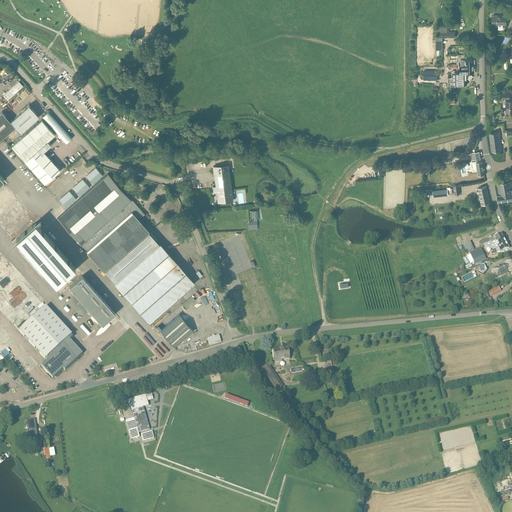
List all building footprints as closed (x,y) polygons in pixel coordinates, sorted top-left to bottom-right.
[(506,16),(492,15),(492,24),(506,25),(506,16)] [(439,37),(435,37),(435,50),(442,50),(442,38),(455,38),(455,31),(447,31),(447,26),(438,26),(439,37)] [(473,73),(473,60),(466,60),(466,61),(465,61),(465,66),(460,66),(460,73),(453,73),(454,86),(467,86),(467,73),(473,73)] [(437,71),(424,71),(424,80),(437,80),(437,71)] [(3,96),(7,100),(14,94),(12,92),(16,88),(18,90),(23,86),(19,81),(3,96)] [(10,121),(2,111),(0,112),(0,139),(15,126),(20,133),(39,116),(29,105),(10,121)] [(48,111),(42,117),(66,143),(72,137),(48,111)] [(25,161),(45,184),(60,170),(44,151),(51,145),(48,141),(55,134),(42,119),(11,146),(25,161)] [(499,132),(489,133),(491,152),(501,151),(499,132)] [(476,163),(478,175),(485,174),(484,170),(485,170),(484,166),(483,166),(483,162),(476,163)] [(216,192),(218,201),(233,199),(228,164),(213,166),(216,186),(213,186),(213,192),(216,192)] [(60,179),(64,183),(71,176),(68,173),(60,179)] [(139,219),(145,214),(133,200),(131,201),(109,175),(58,218),(104,272),(149,232),(139,219)] [(497,196),(498,202),(511,199),(511,191),(511,182),(497,184),(499,196),(497,196)] [(454,192),(454,195),(460,194),(459,185),(453,186),(453,188),(450,188),(450,193),(454,192)] [(480,196),(488,194),(486,186),(478,188),(479,192),(477,192),(477,194),(479,193),(479,194),(478,195),(478,196),(480,196)] [(490,202),(488,194),(480,196),(482,204),(490,202)] [(56,285),(75,268),(35,222),(16,239),(22,246),(18,250),(42,277),(46,273),(56,285)] [(158,243),(149,232),(106,271),(116,281),(114,282),(149,322),(195,283),(159,243),(158,243)] [(481,243),(482,246),(484,246),(487,245),(486,244),(491,242),(492,243),(496,241),(497,243),(505,239),(502,234),(494,238),(493,235),(490,236),(491,239),(490,239),(481,243)] [(509,248),(505,239),(497,243),(496,241),(492,243),(491,242),(486,244),(487,245),(484,246),(486,250),(489,249),(492,255),(497,253),(501,252),(509,248)] [(468,249),(469,251),(474,249),(470,241),(463,244),(465,250),(468,249)] [(486,260),(481,247),(469,253),(475,265),(486,260)] [(510,270),(511,273),(511,259),(505,263),(492,269),(492,271),(495,277),(497,277),(509,272),(509,271),(510,270)] [(479,265),(478,271),(483,274),(487,270),(484,264),(479,265)] [(82,275),(69,287),(103,324),(115,313),(82,275)] [(491,297),(501,292),(499,287),(488,292),(491,297)] [(23,290),(9,302),(14,307),(27,296),(23,290)] [(185,308),(195,301),(192,296),(182,303),(185,308)] [(52,378),(63,369),(64,370),(82,354),(70,340),(73,337),(44,305),(17,329),(45,359),(47,360),(41,366),(52,378)] [(180,315),(161,332),(174,347),(194,330),(180,315)] [(82,324),(80,326),(88,335),(90,332),(82,324)] [(210,345),(221,342),(219,335),(208,338),(210,345)] [(288,347),(273,349),(274,360),(289,359),(288,347)] [(334,378),(331,360),(324,361),(327,379),(334,378)] [(283,386),(268,364),(261,368),(276,391),(283,386)] [(136,417),(140,432),(150,430),(143,407),(149,405),(147,398),(152,397),(151,392),(145,393),(145,395),(127,400),(132,415),(135,414),(136,417)] [(247,406),(249,402),(226,393),(224,398),(247,406)] [(130,419),(125,420),(126,422),(128,431),(131,439),(139,437),(138,433),(140,432),(136,417),(134,418),(130,419)] [(30,442),(38,441),(34,418),(25,420),(26,426),(27,425),(30,442)] [(154,438),(152,431),(141,434),(143,441),(154,438)] [(511,511),(511,501),(508,501),(505,502),(502,504),(501,507),(500,510),(500,511),(511,511)]
